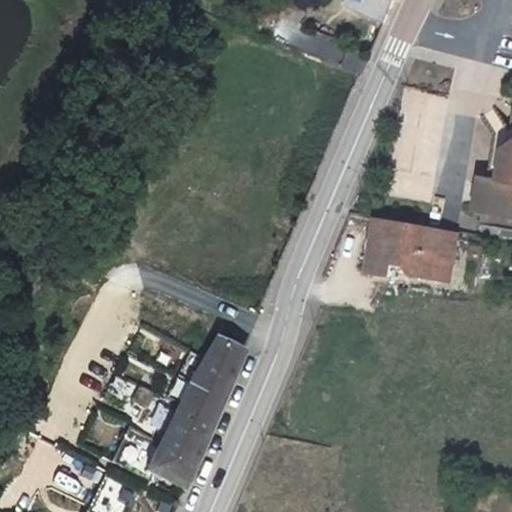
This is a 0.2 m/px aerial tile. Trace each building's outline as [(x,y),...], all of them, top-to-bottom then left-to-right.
[(342,0),(342,1),(379,14),(384,0),(342,0)] [(290,48),(354,74),(366,46),(301,19),(290,48)] [(480,182),(473,215),(511,222),(511,125),(511,131),(496,110),(482,121),(495,142),(488,183),(480,182)] [(442,293),(456,244),(377,224),(362,276),(383,282),(388,265),(399,268),(397,274),(405,285),(442,293)] [(181,484),(236,353),(226,349),(227,346),(227,343),(228,342),(227,340),(225,339),(224,338),(222,337),(219,339),(218,341),(217,342),(160,438),(142,468),(181,484)]
